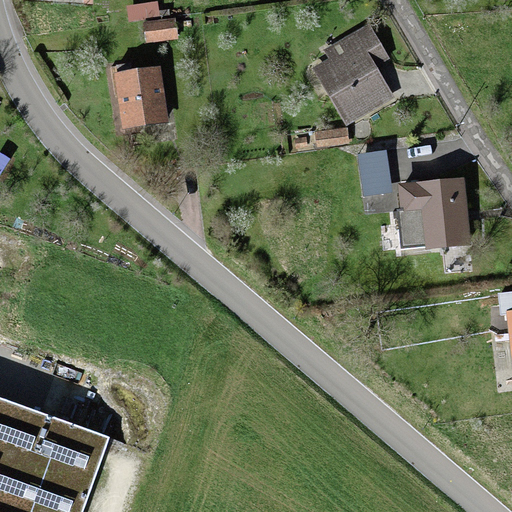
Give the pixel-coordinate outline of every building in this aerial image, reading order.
[(127,23),(168,17),(167,12),(154,13),(153,6),(125,10),(127,23)] [(170,21),(139,24),(141,43),(172,40),(170,21)] [(329,60),(311,70),(340,122),(387,96),(370,66),(381,59),(365,29),(324,51),(329,60)] [(124,69),(110,71),(118,132),(161,126),(153,69),(125,73),(124,69)] [(311,135),(312,149),(343,147),(342,132),(311,135)] [(386,151),(357,155),(362,197),(392,193),(386,151)] [(466,247),(460,185),(395,190),(397,216),(418,214),(421,251),(466,247)] [(83,511),(110,435),(0,397),(0,511),(83,511)]
